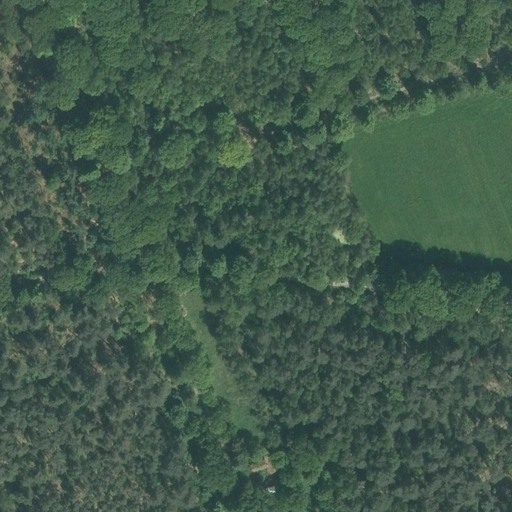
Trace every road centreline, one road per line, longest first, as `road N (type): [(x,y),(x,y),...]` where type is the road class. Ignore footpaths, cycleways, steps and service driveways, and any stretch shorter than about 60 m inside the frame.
road 1 (track): [(149,262),(511,309)]
road 2 (track): [(149,262),(250,511)]
road 3 (track): [(413,297),(388,511)]
